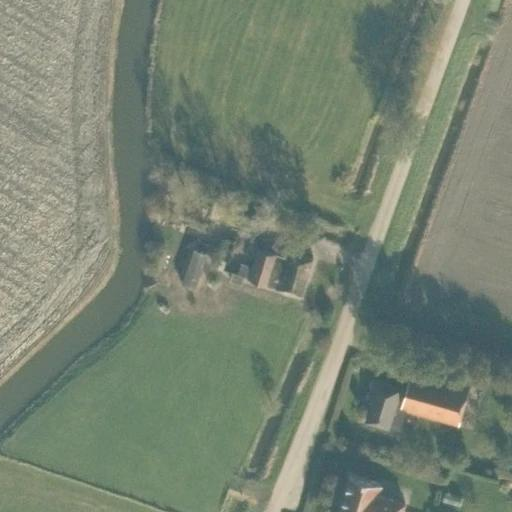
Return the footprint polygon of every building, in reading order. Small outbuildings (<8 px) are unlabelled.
[(215,201),(210,215),(228,222),(229,220),(234,208),(215,201)] [(243,275),(310,294),(319,260),(264,244),(258,264),(247,261),(243,275)] [(181,286),(196,291),(208,256),(194,251),(181,286)] [(372,397),(371,401),(366,420),(402,429),(408,406),(460,421),(470,386),(412,370),(407,387),(373,378),(368,396),(372,397)] [(350,474),(338,511),(402,511),(405,503),(378,494),(382,483),(350,474)]
